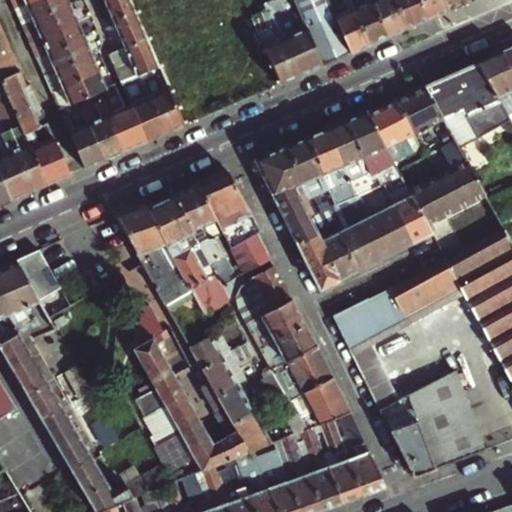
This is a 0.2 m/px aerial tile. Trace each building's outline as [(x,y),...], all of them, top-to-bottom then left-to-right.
[(34,0),(11,0),(15,8),(34,0)] [(22,24),(69,4),(67,0),(34,0),(15,8),(22,24)] [(129,0),(103,0),(112,19),(134,10),(129,0)] [(293,0),(274,0),(268,3),(299,75),(322,65),(293,0)] [(293,0),(322,65),(350,53),(327,0),(293,0)] [(327,0),(350,53),(368,45),(349,0),(327,0)] [(349,0),(368,45),(386,37),(370,0),(349,0)] [(370,0),(386,37),(405,29),(392,0),(370,0)] [(428,19),(419,0),(392,0),(405,29),(428,19)] [(419,0),(428,19),(447,11),(441,0),(419,0)] [(466,0),(441,0),(447,11),(467,2),(466,0)] [(299,75),(268,3),(264,5),(267,10),(250,18),(263,46),(280,83),(299,75)] [(77,22),(69,4),(22,24),(30,42),(77,22)] [(145,37),(134,11),(134,10),(112,19),(124,48),(146,39),(145,37)] [(37,59),(84,38),(77,22),(30,42),(37,59)] [(0,79),(45,184),(70,174),(31,83),(25,86),(22,87),(17,73),(19,72),(0,25),(0,79)] [(91,55),(84,38),(37,59),(44,75),(91,55)] [(158,66),(146,39),(124,48),(112,54),(110,55),(131,104),(147,141),(183,125),(158,66)] [(511,47),(503,52),(511,71),(511,47)] [(511,71),(503,52),(478,62),(511,122),(511,124),(511,91),(511,90),(511,71)] [(98,71),(91,55),(44,75),(51,91),(98,71)] [(511,122),(478,62),(427,84),(445,118),(450,127),(453,133),(462,148),(511,122)] [(106,88),(98,71),(51,91),(59,109),(78,100),(96,92),(106,88)] [(17,73),(22,87),(25,86),(19,72),(17,73)] [(0,178),(9,200),(45,184),(0,79),(0,178)] [(106,88),(96,92),(121,152),(143,142),(147,141),(131,104),(127,105),(125,106),(115,84),(106,88)] [(427,84),(396,99),(415,133),(445,118),(427,84)] [(96,92),(78,100),(103,159),(121,152),(96,92)] [(415,133),(396,99),(368,113),(386,147),(415,133)] [(103,159),(78,100),(59,109),(84,168),(103,159)] [(366,110),(347,119),(369,172),(372,178),(376,177),(379,181),(380,181),(385,178),(399,170),(397,167),(394,161),(386,147),(368,113),(366,110)] [(347,119),(327,128),(349,180),(369,172),(347,119)] [(450,127),(440,133),(443,138),(453,133),(450,127)] [(327,128),(307,136),(329,188),(349,180),(327,128)] [(307,136),(286,145),(310,199),(314,208),(316,214),(317,214),(319,213),(316,206),(324,203),(327,209),(336,204),(329,188),(307,136)] [(310,199),(286,145),(254,159),(278,206),(297,196),(300,203),(310,199)] [(438,173),(456,206),(485,190),(467,157),(438,173)] [(397,167),(399,170),(403,177),(412,173),(406,162),(397,167)] [(197,183),(209,205),(221,199),(228,212),(221,216),(218,211),(214,213),(225,233),(232,246),(257,232),(248,213),(250,211),(228,170),(197,183)] [(380,181),(392,204),(411,193),(409,188),(403,177),(399,170),(385,178),(380,181)] [(372,178),(369,172),(349,180),(355,194),(358,193),(368,187),(369,187),(366,181),(372,178)] [(409,188),(411,193),(427,221),(456,206),(438,173),(409,188)] [(369,187),(379,181),(376,177),(372,178),(366,181),(369,187)] [(0,203),(5,202),(9,200),(0,178),(0,203)] [(355,194),(349,180),(329,188),(336,204),(337,204),(344,200),(354,194),(355,194)] [(214,213),(209,205),(197,183),(173,194),(173,195),(202,245),(214,266),(217,271),(223,282),(235,276),(237,275),(216,237),(225,233),(214,213)] [(368,187),(358,193),(365,205),(374,200),(368,187)] [(427,221),(411,193),(392,204),(412,242),(433,232),(427,221)] [(344,200),(351,213),(361,208),(354,194),(344,200)] [(202,245),(173,195),(146,207),(192,287),(205,311),(226,299),(235,276),(223,282),(217,271),(208,276),(205,271),(194,249),(202,245)] [(304,211),(300,203),(297,196),(278,206),(298,244),(316,234),(314,230),(308,219),(304,211)] [(221,199),(209,205),(214,213),(218,211),(221,216),(228,212),(221,199)] [(145,203),(116,214),(164,301),(192,287),(146,207),(145,203)] [(326,210),(333,222),(343,216),(337,204),(336,204),(327,209),(326,210)] [(394,252),(412,242),(392,204),(373,213),(394,252)] [(314,208),(304,211),(308,219),(316,214),(314,208)] [(356,223),(376,261),(394,252),(373,213),(356,223)] [(316,214),(308,219),(314,230),(323,225),(317,214),(316,214)] [(359,270),(376,261),(356,223),(338,232),(359,270)] [(444,258),(462,291),(467,300),(511,275),(511,239),(504,225),(444,258)] [(270,258),(257,232),(232,246),(246,271),(270,258)] [(338,232),(320,241),(340,280),(359,270),(338,232)] [(340,280),(320,241),(316,234),(298,244),(321,290),(340,280)] [(214,266),(202,245),(194,249),(205,271),(214,266)] [(15,259),(16,262),(39,300),(60,288),(39,249),(15,259)] [(462,291),(444,258),(426,268),(389,287),(406,319),(462,291)] [(0,297),(4,304),(21,334),(24,332),(27,330),(25,325),(37,318),(30,305),(39,301),(39,300),(16,262),(0,268),(0,297)] [(245,322),(291,297),(274,264),(255,274),(240,285),(236,297),(237,308),(245,322)] [(511,301),(511,275),(467,300),(478,320),(511,301)] [(406,319),(389,287),(372,295),(334,316),(350,348),(406,319)] [(0,345),(19,335),(21,334),(4,304),(0,297),(0,345)] [(274,340),(305,324),(291,297),(245,322),(255,340),(259,348),(265,345),(261,335),(270,331),(274,340)] [(511,301),(478,320),(489,341),(511,328),(511,301)] [(151,303),(140,308),(140,309),(143,314),(155,335),(166,329),(151,303)] [(155,335),(143,314),(137,317),(149,339),(155,335)] [(25,325),(27,330),(39,323),(37,318),(25,325)] [(286,360),(316,345),(305,324),(274,340),(265,345),(259,348),(269,365),(270,367),(270,368),(276,365),(273,357),(281,353),(285,361),(286,360)] [(187,342),(178,326),(170,331),(179,347),(187,342)] [(511,328),(489,341),(511,381),(511,380),(511,328)] [(218,331),(189,347),(200,367),(201,368),(230,353),(218,331)] [(261,335),(265,345),(274,340),(270,331),(261,335)] [(19,335),(0,345),(0,347),(14,372),(34,360),(19,335)] [(166,354),(155,335),(149,339),(133,348),(144,367),(166,354)] [(187,342),(179,347),(190,367),(192,371),(200,367),(189,347),(187,342)] [(230,353),(201,368),(208,380),(212,388),(216,395),(237,383),(245,379),(236,363),(253,354),(248,343),(230,353)] [(298,383),(282,390),(284,394),(287,399),(297,394),(302,391),(332,376),(316,345),(286,360),(298,383)] [(352,353),(380,409),(390,404),(398,400),(370,345),(352,353)] [(279,364),(285,361),(281,353),(273,357),(276,365),(279,364)] [(144,367),(155,387),(177,375),(166,354),(144,367)] [(34,360),(14,372),(28,396),(48,385),(34,360)] [(273,373),(282,390),(298,383),(286,360),(285,361),(279,364),(281,369),(273,373)] [(0,361),(0,380),(13,405),(22,400),(0,361)] [(279,364),(276,365),(270,368),(273,373),(281,369),(279,364)] [(200,367),(192,371),(200,384),(208,380),(201,368),(200,367)] [(270,367),(263,371),(269,381),(263,384),(272,401),(284,394),(282,390),(273,373),(270,368),(270,367)] [(92,394),(78,368),(66,375),(80,400),(92,394)] [(434,468),(484,450),(455,370),(408,395),(414,412),(434,468)] [(177,375),(155,387),(166,407),(187,394),(177,375)] [(332,376),(302,391),(320,424),(333,418),(339,416),(351,412),(332,376)] [(212,388),(208,380),(200,384),(201,387),(204,392),(212,388)] [(237,383),(216,395),(222,406),(227,414),(232,423),(253,412),(237,383)] [(63,410),(48,385),(28,396),(43,421),(63,410)] [(204,392),(211,406),(214,411),(222,406),(216,395),(212,388),(204,392)] [(187,394),(166,407),(176,425),(198,413),(187,394)] [(284,394),(272,401),(275,407),(275,416),(279,414),(286,426),(265,434),(269,443),(273,442),(280,439),(292,434),(300,431),(306,429),(304,422),(297,415),(295,413),(290,404),(287,399),(284,394)] [(299,400),(297,394),(287,399),(290,404),(299,400)] [(414,476),(434,468),(414,412),(408,395),(398,400),(390,404),(380,409),(388,425),(414,476)] [(299,400),(290,404),(295,413),(297,415),(305,411),(299,400)] [(222,406),(214,411),(219,418),(227,414),(222,406)] [(63,410),(43,421),(57,445),(77,434),(63,410)] [(253,412),(232,423),(247,452),(254,449),(260,446),(269,443),(265,434),(253,412)] [(358,428),(351,412),(339,416),(346,433),(358,428)] [(198,413),(176,425),(187,444),(208,432),(198,413)] [(247,452),(232,423),(227,414),(219,418),(222,425),(227,433),(217,437),(229,459),(234,457),(241,454),(247,452)] [(120,443),(106,418),(94,425),(108,450),(120,443)] [(341,502),(362,495),(348,458),(340,435),(333,437),(331,433),(338,430),(333,418),(320,424),(331,456),(335,454),(337,462),(328,466),(341,502)] [(307,473),(321,509),(341,502),(328,466),(313,426),(312,427),(306,429),(300,431),(311,463),(315,462),(318,469),(307,473)] [(385,486),(358,428),(346,433),(354,455),(348,458),(362,495),(385,486)] [(292,434),(307,473),(318,469),(315,462),(311,463),(300,431),(292,434)] [(179,432),(152,442),(162,469),(170,466),(174,478),(193,471),(179,432)] [(220,462),(229,459),(217,437),(212,439),(208,432),(187,444),(201,470),(215,464),(220,462)] [(57,445),(72,470),(92,459),(77,434),(57,445)] [(287,480),(299,511),(314,511),(321,509),(307,473),(292,434),(280,439),(292,470),(295,469),(298,476),(287,480)] [(268,487),(277,511),(299,511),(287,480),(273,442),(269,443),(260,446),(271,477),(275,476),(278,483),(268,487)] [(248,495),(254,511),(277,511),(268,487),(254,449),(247,452),(241,454),(252,484),(255,483),(259,491),(248,495)] [(229,502),(232,511),(254,511),(248,495),(234,457),(229,459),(220,462),(231,492),(233,491),(237,499),(229,502)] [(72,470),(87,495),(106,484),(92,459),(72,470)] [(208,509),(208,511),(232,511),(229,502),(215,464),(201,470),(201,471),(212,499),(216,498),(219,505),(208,509)] [(208,511),(208,509),(194,473),(182,478),(192,506),(195,505),(197,511),(208,511)] [(113,495),(106,484),(87,495),(96,511),(103,509),(115,504),(123,502),(135,496),(142,494),(148,491),(141,479),(113,495)] [(186,511),(175,481),(162,486),(171,511),(186,511)] [(163,511),(155,489),(148,491),(142,494),(148,511),(163,511)] [(140,511),(135,496),(123,502),(126,511),(140,511)] [(511,511),(511,503),(490,511),(511,511)]
